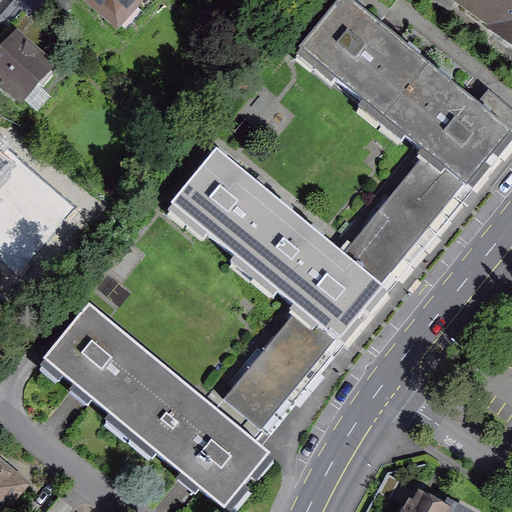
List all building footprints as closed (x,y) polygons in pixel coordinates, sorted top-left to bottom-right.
[(76,0),(120,38),(153,0),(76,0)] [(341,0),(299,51),(384,121),(428,66),(386,32),(347,0),(341,0)] [(511,0),(454,0),(495,28),(492,32),(511,46),(511,0)] [(22,35),(0,58),(0,86),(23,108),(59,71),(22,35)] [(421,170),(454,197),(502,139),(511,126),(511,112),(488,93),(477,107),(470,101),(428,66),(384,121),(430,159),(421,170)] [(259,187),(216,152),(172,206),(256,276),(301,222),(259,187)] [(380,287),(454,197),(421,170),(416,166),(342,256),(380,287)] [(322,239),(301,222),(256,276),(303,314),(293,325),(326,352),(353,319),(380,287),(342,256),(322,239)] [(179,382),(89,308),(45,362),(134,436),(179,382)] [(214,411),(251,442),(276,412),(301,382),(326,352),(293,325),(288,321),(214,411)] [(214,411),(179,382),(134,436),(224,509),(269,456),(251,442),(214,411)] [(0,458),(0,511),(16,511),(37,487),(0,458)] [(414,508),(410,506),(407,511),(464,511),(448,503),(445,510),(420,497),(414,508)]
